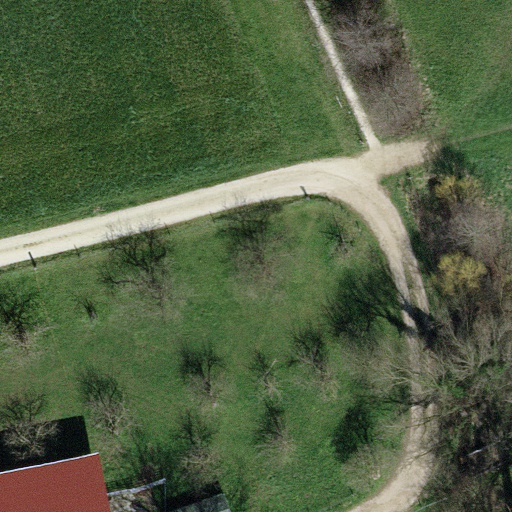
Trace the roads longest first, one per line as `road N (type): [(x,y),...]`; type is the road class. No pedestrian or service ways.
road 1 (track): [(354,139),(422,365),(423,490),(381,511)]
road 2 (track): [(354,139),(0,250)]
